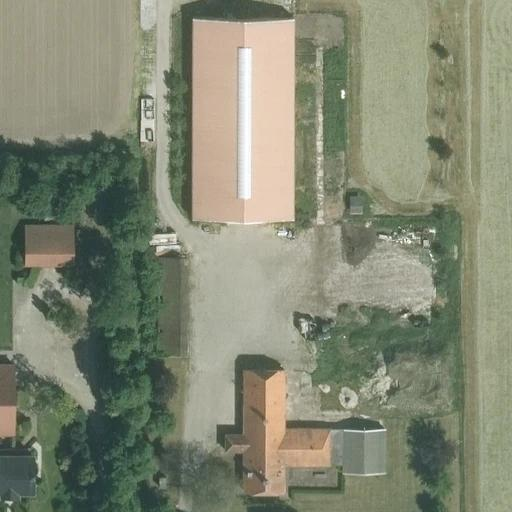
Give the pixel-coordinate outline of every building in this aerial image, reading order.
[(191,17),(191,218),(291,218),(292,17),(191,17)] [(24,225),(24,265),(73,265),(73,225),(24,225)] [(156,256),(156,255),(156,353),(187,353),(187,256),(156,256)] [(445,293),(350,298),(351,326),(446,322),(445,293)] [(307,337),(308,355),(324,354),(323,335),(307,337)] [(0,364),(0,433),(13,434),(13,364),(0,364)] [(283,430),(283,429),(283,370),(243,370),(243,434),(225,434),(225,451),(243,451),(243,492),(283,492),(283,465),(343,465),(343,473),(383,473),(383,429),(316,429),(316,430),(283,430)] [(22,451),(20,451),(20,450),(0,449),(0,491),(0,492),(0,496),(16,496),(16,492),(32,492),(32,456),(25,456),(25,454),(22,451)]
